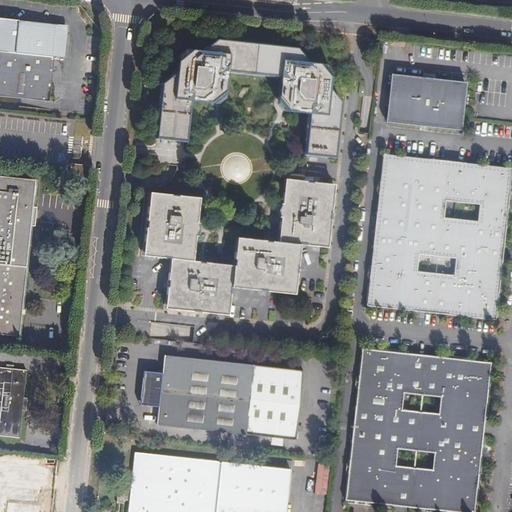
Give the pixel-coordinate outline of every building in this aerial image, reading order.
[(56,24),(0,17),(0,96),(50,102),(55,57),(66,58),(68,41),(56,24)] [(224,93),(226,74),(278,79),(276,98),(277,100),(289,114),(308,116),(304,156),(333,159),(339,106),(328,92),(328,81),(316,66),(306,65),(295,50),(215,42),(202,53),(193,53),(191,51),(176,63),(175,74),(160,86),(156,140),(161,141),(185,143),(189,103),(209,106),(219,98),(224,93)] [(464,84),(391,76),(386,123),(459,131),(464,84)] [(511,169),(383,155),(366,307),(495,321),(495,316),(498,316),(500,292),(498,292),(499,278),(502,278),(504,260),(501,260),(505,228),(508,228),(510,209),(507,209),(508,195),(511,195),(511,189),(511,173),(511,169)] [(89,165),(71,163),(70,173),(88,176),(89,165)] [(249,180),(249,168),(228,168),(228,180),(249,180)] [(32,179),(0,175),(0,332),(16,334),(28,225),(36,226),(37,208),(29,207),(32,179)] [(153,194),(148,197),(143,252),(148,259),(168,261),(164,304),(170,311),(223,316),(227,313),(229,294),(231,290),(288,295),(293,290),(297,253),(299,247),(322,249),(327,246),(332,191),(328,185),(289,181),(283,186),(280,211),(277,244),(269,243),(240,241),(235,244),(232,268),(202,265),(192,264),(195,229),(197,204),(191,197),(153,194)] [(366,346),(362,349),(346,499),(349,500),(349,503),(393,508),(394,505),(427,508),(427,511),(433,511),(445,511),(446,511),(454,511),(473,511),(474,509),(477,509),(479,485),(476,485),(477,472),(481,472),(482,453),(480,452),(483,421),(486,422),(488,406),(485,405),(487,390),(489,390),(492,368),(489,368),(490,363),(485,362),(486,359),(445,355),(445,358),(409,354),(405,350),(366,346)] [(159,374),(143,373),(140,406),(156,408),(155,426),(293,441),(300,372),(161,357),(159,374)] [(0,366),(0,435),(18,437),(21,412),(22,398),(25,369),(0,366)] [(29,398),(22,398),(21,412),(27,413),(29,398)] [(284,511),(290,469),(134,452),(130,491),(117,489),(116,502),(123,502),(124,500),(128,500),(127,511),(284,511)] [(314,492),(325,494),(330,466),(319,464),(314,492)]
